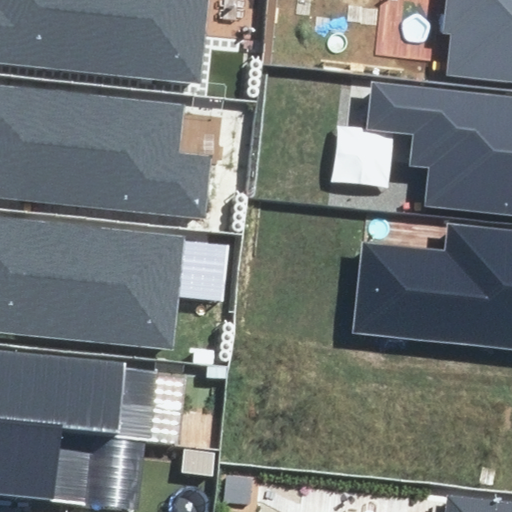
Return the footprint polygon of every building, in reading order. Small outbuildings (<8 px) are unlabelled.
[(171,0),(0,0),(0,52),(170,59),(171,0)] [(511,0),(448,0),(442,61),(511,68),(511,0)] [(428,160),(425,198),(511,205),(511,91),(365,79),(361,125),(409,129),(406,158),(428,160)] [(0,88),(0,195),(159,200),(198,201),(200,137),(164,136),(166,93),(0,88)] [(159,200),(0,195),(0,319),(155,325),(159,200)] [(326,225),(318,321),(511,336),(511,216),(423,210),(421,233),(326,225)] [(0,350),(0,422),(88,431),(150,437),(157,366),(0,350)] [(0,492),(82,499),(88,431),(0,422),(0,492)] [(511,511),(511,498),(445,490),(442,511),(511,511)]
